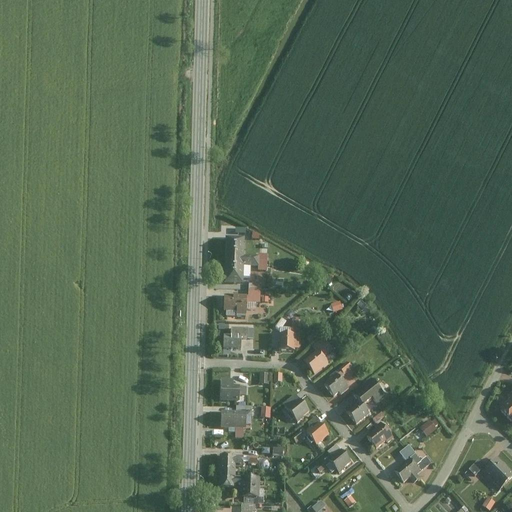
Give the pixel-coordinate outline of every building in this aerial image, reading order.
[(241,238),(220,238),(221,264),(257,262),(257,256),(241,256),(241,238)] [(221,264),(222,286),(241,285),(240,269),(258,268),(257,262),(221,264)] [(259,305),(259,292),(245,292),(245,297),(245,305),(259,305)] [(245,297),(222,297),(222,313),(233,313),(233,317),(245,317),(245,305),(245,297)] [(336,313),(346,309),(343,301),(333,304),(336,313)] [(244,340),(245,331),(229,330),(228,337),(239,338),(239,340),(244,340)] [(228,337),(221,337),(221,349),(239,350),(239,340),(239,338),(228,337)] [(290,337),(275,337),(275,353),(292,352),(292,345),(297,345),(298,337),(290,337)] [(299,365),(310,378),(324,366),(319,359),(326,353),(323,349),(328,345),(321,337),(310,347),(314,351),(299,365)] [(262,373),(262,384),(271,384),(271,373),(262,373)] [(333,401),(346,390),(335,376),(322,387),(333,401)] [(340,413),(351,428),(366,417),(362,412),(383,397),(370,379),(346,396),(352,404),(340,413)] [(231,380),(216,380),(217,402),(235,402),(235,396),(245,396),(245,388),(231,388),(231,380)] [(511,391),(505,398),(510,402),(498,414),(507,423),(511,417),(511,391)] [(309,414),(294,396),(282,406),(296,424),(309,414)] [(234,414),(218,414),(218,427),(232,428),(242,429),(243,415),(234,414)] [(327,437),(317,426),(321,422),(315,416),(306,424),(310,430),(303,436),(313,448),(327,437)] [(435,431),(428,422),(419,430),(426,438),(435,431)] [(392,440),(379,425),(362,440),(373,453),(385,442),(387,444),(392,440)] [(232,428),(232,439),(242,440),(242,429),(232,428)] [(354,464),(336,442),(323,452),(328,459),(318,468),(320,471),(326,466),(336,478),(354,464)] [(411,457),(406,450),(399,456),(403,462),(407,459),(411,457)] [(244,457),(215,456),(214,475),(232,476),(232,470),(244,471),(244,457)] [(430,464),(425,458),(417,465),(411,457),(407,459),(419,473),(430,464)] [(419,473),(407,459),(403,462),(389,472),(398,484),(407,478),(413,485),(418,481),(415,477),(419,473)] [(511,479),(511,478),(495,460),(479,474),(497,493),(511,479)] [(482,468),(477,462),(466,471),(471,477),(482,468)] [(214,475),(214,491),(240,492),(240,499),(258,499),(258,483),(232,482),(232,476),(214,475)] [(354,496),(346,501),(352,509),(359,503),(354,496)] [(485,506),(493,511),(498,502),(490,497),(485,506)] [(325,500),(315,507),(317,511),(321,511),(329,507),(325,500)]
